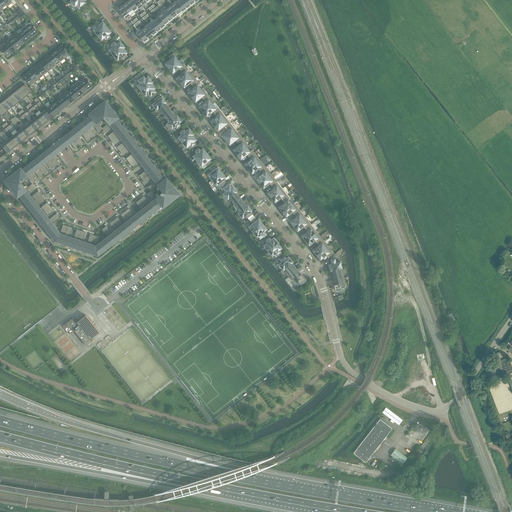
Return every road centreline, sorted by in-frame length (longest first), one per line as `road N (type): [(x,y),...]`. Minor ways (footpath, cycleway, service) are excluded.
road 1 (residential): [(145,55),(313,269),(340,357)]
road 2 (motorway): [(248,479),(0,395)]
road 3 (motorway): [(248,479),(0,420)]
road 4 (residential): [(74,164),(56,190),(73,212),(93,219),(130,188),(106,154),(81,162)]
road 5 (motorway): [(441,511),(248,479)]
road 6 (motorway): [(0,436),(189,482)]
road 7 (motorway): [(0,454),(189,482)]
road 8 (residential): [(372,386),(427,411),(443,410),(511,319)]
road 9 (motorway): [(189,482),(348,511)]
road 10 (residential): [(0,185),(97,309)]
road 11 (residential): [(142,57),(48,132)]
